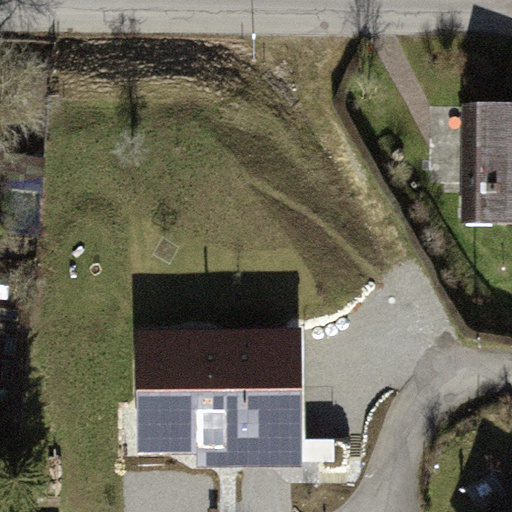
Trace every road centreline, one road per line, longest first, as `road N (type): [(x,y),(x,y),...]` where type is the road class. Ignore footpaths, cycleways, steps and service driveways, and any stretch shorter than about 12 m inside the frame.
road 1 (tertiary): [(511,13),(0,11)]
road 2 (residential): [(396,511),(399,467),(429,400),(468,371),(511,379)]
